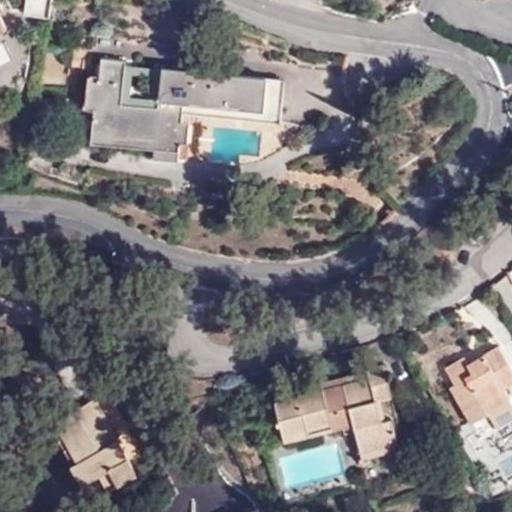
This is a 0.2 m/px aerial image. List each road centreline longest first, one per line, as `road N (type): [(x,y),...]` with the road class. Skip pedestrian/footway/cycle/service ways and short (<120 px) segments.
road 1 (residential): [(199,261),(197,347),(248,358),(429,306),(511,248)]
road 2 (residential): [(199,261),(283,274),(371,248),(436,200),(477,150),(497,108)]
road 3 (residential): [(497,108),(472,77),(241,0)]
road 4 (residential): [(0,209),(58,212),(127,244),(199,261)]
